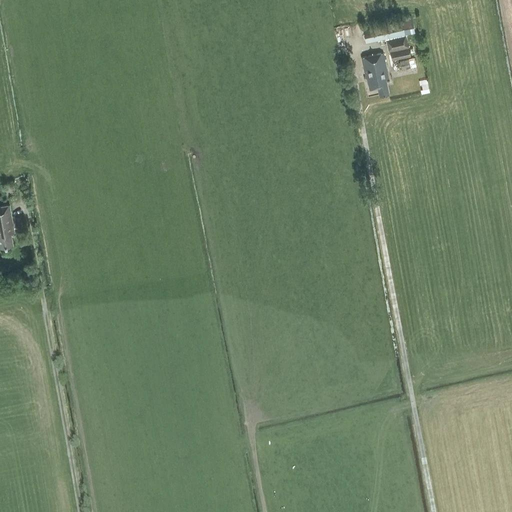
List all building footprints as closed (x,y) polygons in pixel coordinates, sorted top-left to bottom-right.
[(411,17),(363,27),(365,41),(385,37),(388,52),(390,52),(392,60),(394,59),(395,61),(399,60),(398,59),(410,56),(406,34),(415,33),(411,17)] [(388,93),(387,90),(385,79),(389,78),(384,53),(362,57),(366,79),(367,78),(369,90),(378,88),(379,95),(388,93)] [(414,58),(400,61),(401,69),(416,66),(414,58)] [(421,93),(429,92),(428,84),(420,86),(421,93)] [(11,234),(15,233),(9,205),(0,207),(0,247),(13,245),(11,234)]
